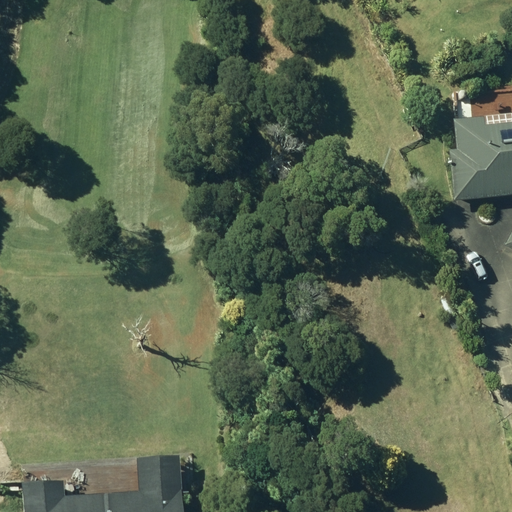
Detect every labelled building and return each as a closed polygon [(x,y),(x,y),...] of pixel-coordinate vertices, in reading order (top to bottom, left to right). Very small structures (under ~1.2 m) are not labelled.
[(405,107),(401,98),(394,102),(398,110),(405,107)] [(444,153),(450,203),(511,195),(511,125),(482,129),(481,120),(450,124),(453,152),(444,153)] [(184,177),(185,194),(207,194),(206,177),(184,177)] [(511,226),(501,247),(511,252),(511,226)] [(182,511),(200,511),(202,502),(184,500),(182,511)]
